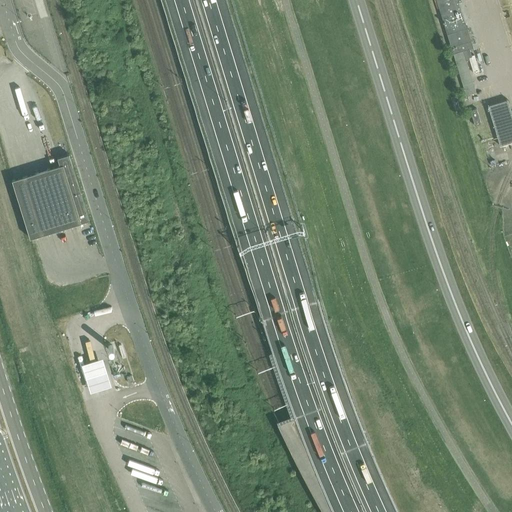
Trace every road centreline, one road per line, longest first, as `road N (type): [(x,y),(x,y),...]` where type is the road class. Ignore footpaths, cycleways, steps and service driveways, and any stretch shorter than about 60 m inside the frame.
road 1 (motorway): [(380,511),(300,306),(207,0)]
road 2 (motorway): [(182,0),(278,313),(354,511)]
road 3 (unclassified): [(213,511),(157,389),(60,93),(13,43)]
road 4 (secondary): [(511,425),(444,277),(355,0)]
road 5 (secondary): [(44,511),(0,381)]
